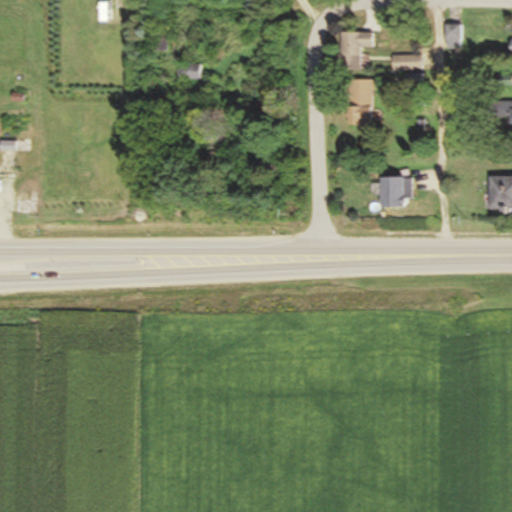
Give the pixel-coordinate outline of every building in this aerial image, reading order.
[(461,26),(446,26),(446,50),(461,50),(461,26)] [(361,71),(361,47),(373,47),(373,33),(339,33),(339,71),(361,71)] [(422,56),(392,56),(392,72),(422,72),(422,56)] [(179,80),(201,80),(201,66),(179,66),(179,80)] [(421,86),(421,75),(406,75),(406,86),(421,86)] [(510,76),(495,76),(495,85),(510,85),(510,76)] [(373,126),(373,81),(347,81),(347,126),(373,126)] [(511,101),(484,102),(484,119),(509,119),(509,126),(511,125),(511,101)] [(488,209),(511,209),(511,176),(488,177),(488,209)] [(410,178),(380,178),(380,208),(410,208),(410,178)] [(34,192),(14,192),(14,220),(34,220),(34,192)]
